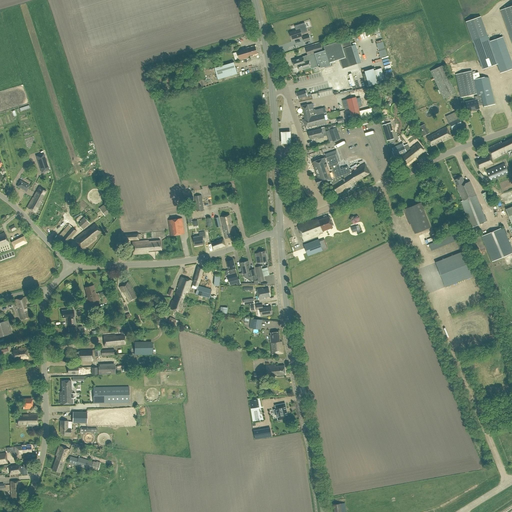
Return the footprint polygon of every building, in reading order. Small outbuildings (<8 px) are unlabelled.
[(511,5),(500,10),(511,44),(511,5)] [(501,73),(487,35),(480,16),(465,21),(472,41),(482,69),(497,64),(500,73),(501,73)] [(302,37),(300,30),(289,33),(291,40),(302,37)] [(487,35),(501,73),(511,68),(511,62),(503,37),(490,41),(487,35)] [(348,39),(324,46),(325,50),(323,51),(320,43),(305,48),(307,57),(311,56),(315,55),(319,68),(331,65),(330,62),(341,59),(343,66),(354,63),(349,46),(352,46),(350,40),(348,41),(348,39)] [(257,54),(255,47),(247,50),(243,51),(237,53),(239,60),(249,56),(257,54)] [(312,62),(311,56),(307,57),(293,62),(295,68),(298,67),(300,71),(311,68),(310,63),(312,62)] [(237,74),(234,62),(214,68),(218,80),(237,74)] [(442,65),(431,71),(444,98),(455,93),(442,65)] [(374,69),(366,71),(369,83),(378,81),(374,69)] [(356,82),(365,78),(363,73),(360,74),(359,71),(354,73),(355,75),(354,76),(356,82)] [(474,80),(472,72),(456,75),(461,98),(477,95),(477,97),(475,98),(475,101),(466,103),(467,112),(479,109),(479,106),(484,105),(484,107),(495,105),(489,78),(485,78),(474,80)] [(307,96),(305,90),(296,93),(298,99),(307,96)] [(356,98),(348,100),(353,119),(361,117),(356,98)] [(308,105),(302,107),(305,120),(307,128),(317,126),(318,127),(327,125),(324,113),(315,115),(312,104),(308,106),(308,105)] [(463,125),(457,111),(446,116),(452,130),(463,125)] [(391,123),(383,125),(388,141),(395,139),(391,123)] [(418,127),(423,137),(428,134),(423,125),(418,127)] [(340,139),(336,127),(328,130),(332,141),(340,139)] [(308,133),(310,140),(318,138),(318,140),(323,138),(322,134),(326,133),(324,128),(308,132),(308,133)] [(451,138),(446,128),(437,132),(427,138),(431,146),(441,141),(442,142),(451,138)] [(30,156),(44,153),(41,143),(29,146),(27,136),(29,135),(28,132),(25,133),(30,156)] [(283,135),(281,137),(281,143),(284,145),(292,144),(291,134),(288,134),(287,133),(286,133),(286,134),(283,135)] [(511,148),(511,138),(502,144),(501,142),(488,148),(493,159),(506,153),(506,152),(511,148)] [(404,146),(403,144),(392,148),(393,151),(392,151),(395,157),(403,154),(404,155),(401,157),(408,166),(417,159),(416,158),(424,151),(418,144),(410,150),(405,153),(408,150),(406,145),(404,146)] [(336,150),(331,152),(337,172),(335,173),(339,179),(332,184),(331,185),(337,195),(351,187),(350,186),(356,181),(352,173),(348,166),(340,169),(338,162),(340,161),(336,150)] [(337,172),(331,152),(325,154),(326,158),(325,159),(312,163),(318,178),(316,179),(318,186),(327,183),(329,186),(332,184),(339,179),(335,173),(337,172)] [(44,153),(36,156),(41,173),(49,170),(44,153)] [(479,169),(493,163),(489,155),(475,161),(479,169)] [(504,163),(486,171),(490,181),(509,173),(504,163)] [(352,173),(356,181),(357,181),(370,174),(365,164),(356,169),(357,170),(352,173)] [(465,183),(462,177),(455,180),(457,187),(456,187),(461,196),(463,201),(461,202),(471,228),(486,223),(484,216),(476,195),(470,181),(465,183)] [(29,186),(20,181),(17,186),(26,191),(29,186)] [(46,192),(40,188),(34,199),(33,198),(27,208),(36,213),(42,202),(41,201),(46,192)] [(204,210),(202,195),(194,196),(196,211),(204,210)] [(112,210),(107,203),(99,209),(104,216),(112,210)] [(421,203),(404,210),(406,215),(408,220),(412,219),(417,232),(431,227),(421,203)] [(231,223),(229,215),(220,217),(223,227),(222,227),(225,239),(236,237),(233,225),(231,223)] [(88,222),(84,217),(77,224),(81,228),(88,222)] [(333,227),(329,217),(318,221),(318,220),(314,221),(314,220),(298,226),(304,241),(320,235),(319,234),(323,233),(322,231),(333,227)] [(184,234),(182,218),(168,220),(170,236),(184,234)] [(76,231),(68,224),(55,239),(63,246),(76,231)] [(101,232),(95,225),(85,232),(75,240),(83,250),(94,240),(93,239),(101,232)] [(511,253),(511,248),(503,227),(481,236),(492,262),(511,253)] [(0,247),(9,244),(5,233),(0,235),(0,247)] [(139,240),(138,233),(121,235),(122,241),(139,240)] [(205,239),(204,233),(198,234),(199,237),(194,238),(195,247),(204,246),(203,239),(205,239)] [(458,235),(429,243),(431,250),(448,245),(447,242),(452,240),(452,242),(460,240),(458,235)] [(26,243),(23,236),(11,243),(14,249),(26,243)] [(226,246),(223,238),(211,243),(214,250),(226,246)] [(159,241),(159,240),(157,240),(157,242),(149,242),(149,241),(132,242),(133,255),(148,254),(147,252),(161,251),(160,241),(159,241)] [(323,250),(319,241),(304,246),(308,256),(323,250)] [(267,261),(265,251),(258,252),(258,253),(256,254),(257,263),(267,261)] [(474,276),(464,251),(435,262),(445,287),(474,276)] [(235,269),(233,260),(227,262),(229,270),(231,275),(228,276),(229,282),(237,280),(235,269)] [(249,277),(250,281),(257,279),(256,275),(255,270),(251,271),(249,261),(240,263),(243,273),(248,272),(249,277)] [(197,266),(196,272),(192,285),(197,287),(198,283),(202,284),(205,274),(202,273),(204,268),(197,266)] [(265,281),(264,276),(261,266),(255,267),(259,282),(265,281)] [(181,278),(175,295),(177,296),(177,295),(180,296),(180,298),(183,299),(185,293),(188,293),(192,282),(181,278)] [(132,288),(128,282),(119,287),(122,292),(123,292),(129,301),(136,297),(131,289),(132,288)] [(211,289),(198,285),(195,295),(208,299),(211,289)] [(95,294),(93,286),(85,288),(87,298),(86,298),(87,305),(100,302),(98,293),(95,294)] [(270,296),(269,288),(263,289),(263,288),(257,289),(259,300),(265,298),(270,296)] [(177,296),(175,295),(173,300),(172,299),(169,309),(179,313),(183,304),(182,303),(183,299),(180,298),(180,296),(177,295),(177,296)] [(27,303),(25,298),(15,300),(20,320),(29,318),(25,303),(27,303)] [(262,308),(262,305),(256,306),(257,310),(260,310),(261,316),(272,315),(271,307),(262,308)] [(73,325),(72,310),(62,311),(62,318),(67,318),(67,325),(73,325)] [(251,317),(244,317),(244,321),(250,322),(249,328),(261,329),(262,320),(250,319),(251,317)] [(0,336),(12,333),(8,320),(0,322),(0,336)] [(280,342),(278,333),(271,334),(271,335),(270,335),(270,341),(272,355),(283,354),(282,342),(280,342)] [(115,336),(115,335),(103,336),(104,347),(115,346),(115,345),(125,344),(124,335),(115,336)] [(152,355),(152,342),(134,342),(134,355),(152,355)] [(28,359),(26,348),(19,349),(19,350),(13,351),(14,360),(21,359),(21,360),(28,359)] [(101,356),(101,350),(80,351),(80,352),(73,352),(74,361),(80,361),(80,362),(92,361),(92,356),(101,356)] [(115,374),(115,365),(98,366),(98,375),(115,374)] [(275,367),(275,366),(266,366),(267,377),(275,377),(274,375),(285,374),(284,366),(275,367)] [(71,380),(62,381),(62,392),(60,392),(60,404),(73,404),(73,399),(75,399),(75,393),(72,393),(72,391),(71,391),(71,380)] [(129,403),(128,387),(92,387),(92,389),(77,389),(77,404),(129,403)] [(32,409),(32,398),(23,399),(23,409),(32,409)] [(251,408),(253,422),(264,421),(261,398),(259,398),(260,407),(251,408)] [(278,420),(288,418),(285,403),(275,405),(276,409),(273,409),(274,415),(277,415),(278,420)] [(87,412),(72,412),(72,423),(86,423),(87,412)] [(38,415),(27,415),(27,416),(18,416),(17,425),(27,425),(27,427),(37,427),(38,415)] [(68,421),(61,421),(60,433),(63,433),(63,436),(70,436),(70,428),(67,428),(68,421)] [(270,427),(254,430),(255,440),(272,437),(270,427)] [(86,438),(93,438),(93,433),(97,433),(97,429),(82,429),(82,436),(86,436),(86,438)] [(69,450),(59,447),(55,456),(57,456),(52,470),(60,473),(65,460),(69,450)] [(78,458),(70,456),(68,463),(97,472),(100,463),(78,456),(78,458)] [(27,467),(27,465),(8,468),(9,475),(19,473),(19,475),(26,474),(25,467),(27,467)] [(20,488),(19,482),(9,482),(10,489),(11,489),(11,497),(18,497),(18,488),(20,488)] [(345,511),(345,503),(333,504),(333,511),(345,511)]
